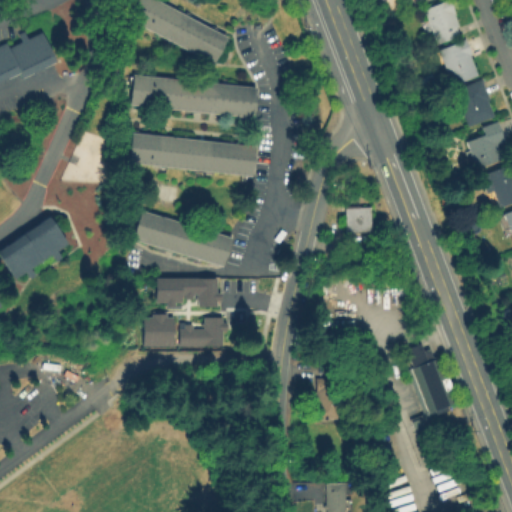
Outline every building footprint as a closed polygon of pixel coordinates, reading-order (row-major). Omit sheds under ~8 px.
[(155,0),(227,38),(213,65),(126,20),(136,0),(155,0)] [(457,38),(436,47),(422,11),(448,1),(458,26),(453,28),(457,38)] [(56,62),(22,79),(19,73),(0,82),(0,44),(5,42),(8,49),(19,43),(15,36),(22,32),(26,39),(40,32),(56,62)] [(476,77),(450,87),(436,52),(465,40),(471,55),(468,56),(476,77)] [(256,88),(252,120),(128,105),(132,74),(256,88)] [(492,119),(467,129),(452,93),(480,81),(489,102),(485,103),(492,119)] [(476,172),(465,145),(483,137),(480,129),(496,123),(505,145),(498,148),(503,161),(476,172)] [(255,148),(251,178),(127,164),(131,133),(255,148)] [(511,203),(497,210),(490,193),(483,196),(476,180),(511,165),(511,203)] [(171,188),(167,205),(138,198),(142,181),(171,188)] [(344,237),(343,208),(369,208),(370,236),(344,237)] [(230,239),(221,269),(130,240),(140,210),(230,239)] [(511,239),(501,216),(511,210),(511,239)] [(14,280),(0,257),(0,251),(54,217),(70,241),(57,250),(63,258),(55,263),(49,255),(30,267),(36,277),(29,281),(24,274),(14,280)] [(212,306),(194,306),(193,294),(177,294),(177,301),(151,302),(151,278),(212,277),(212,306)] [(169,315),(169,344),(139,345),(138,316),(169,315)] [(175,344),(175,327),(199,327),(199,316),(218,316),(218,344),(175,344)] [(424,466),(406,421),(420,415),(402,371),(410,368),(403,350),(418,344),(421,351),(427,349),(431,359),(435,358),(443,378),(447,376),(452,390),(448,391),(453,403),(426,414),(444,458),(424,466)] [(313,422),(313,378),(343,378),(343,422),(313,422)] [(344,511),(322,511),(322,484),(344,483),(344,511)]
